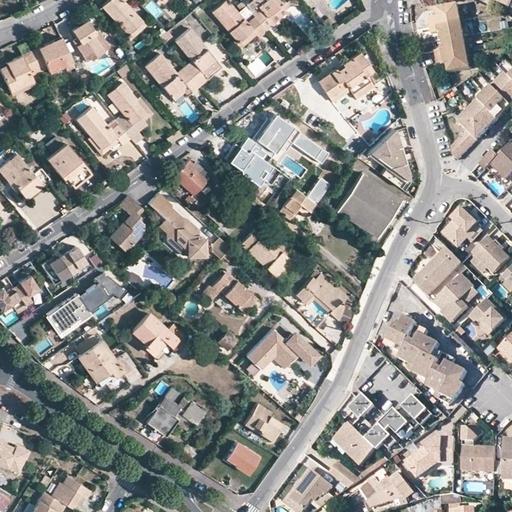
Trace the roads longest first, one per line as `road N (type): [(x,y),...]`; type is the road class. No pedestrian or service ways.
road 1 (residential): [(0,271),(391,2)]
road 2 (residential): [(434,183),(396,247),(343,383),(249,511)]
road 3 (residential): [(391,2),(434,183)]
road 4 (secondary): [(9,374),(141,459)]
